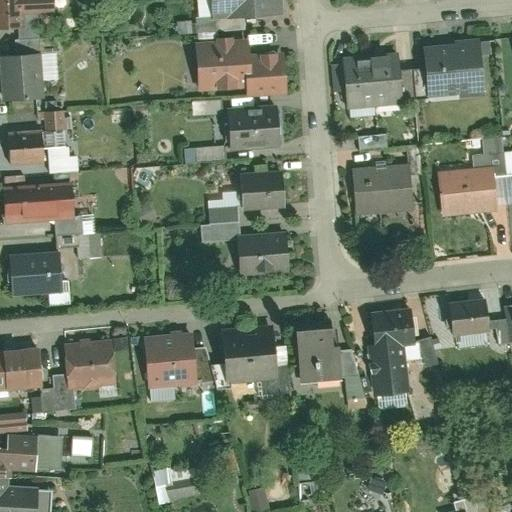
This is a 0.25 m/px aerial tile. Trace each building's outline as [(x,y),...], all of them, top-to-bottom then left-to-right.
[(0,0),(0,30),(25,28),(22,0),(0,0)] [(218,0),(220,20),(252,17),(250,0),(218,0)] [(250,0),(252,17),(284,13),(282,0),(250,0)] [(244,96),(283,94),(281,62),(249,63),(247,43),(196,45),(198,89),(243,86),(244,96)] [(429,97),(484,92),(479,45),(425,50),(429,97)] [(0,58),(0,96),(0,102),(35,100),(33,57),(0,58)] [(370,60),(375,105),(400,102),(396,57),(370,60)] [(345,62),(349,107),(375,105),(370,60),(345,62)] [(225,148),(277,146),(276,111),(224,113),(225,148)] [(1,130),(3,163),(44,160),(42,128),(1,130)] [(385,146),(384,134),(356,136),(357,148),(385,146)] [(183,148),(184,161),(223,159),(222,146),(183,148)] [(353,172),(358,218),(415,212),(410,166),(353,172)] [(435,174),(440,217),(494,212),(490,168),(435,174)] [(238,212),(285,209),(283,174),(236,177),(238,212)] [(0,185),(0,230),(56,227),(56,217),(73,216),(71,181),(0,185)] [(240,273),(289,271),(288,237),(238,239),(240,273)] [(3,261),(5,295),(61,292),(59,258),(3,261)] [(488,336),(486,302),(446,304),(448,338),(488,336)] [(412,310),(361,317),(371,398),(406,394),(399,343),(416,340),(412,310)] [(493,320),(496,344),(506,343),(503,319),(493,320)] [(332,324),(293,327),(296,357),(335,354),(332,324)] [(276,376),(272,331),(224,336),(229,381),(276,376)] [(189,335),(141,339),(145,390),(193,386),(189,335)] [(116,384),(112,342),(64,347),(68,389),(116,384)] [(0,390),(42,386),(39,348),(0,351),(0,390)] [(39,476),(44,438),(8,434),(4,472),(39,476)] [(70,455),(89,456),(89,437),(70,437),(70,455)] [(209,455),(214,476),(237,470),(232,449),(209,455)] [(193,466),(151,472),(156,502),(198,496),(193,466)] [(244,491),(250,511),(251,511),(268,507),(262,486),(244,491)] [(0,511),(42,511),(45,494),(0,488),(0,511)]
